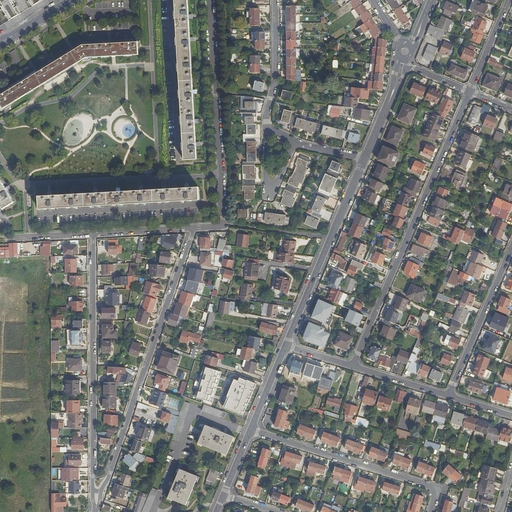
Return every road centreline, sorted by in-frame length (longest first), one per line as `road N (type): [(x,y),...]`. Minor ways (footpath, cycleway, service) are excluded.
road 1 (residential): [(469,91),(353,366)]
road 2 (residential): [(97,501),(192,228)]
road 3 (residential): [(97,501),(92,237)]
road 4 (residential): [(224,226),(210,0)]
road 5 (residential): [(249,431),(428,486),(430,511)]
road 6 (residential): [(448,396),(511,248)]
road 7 (residential): [(276,0),(266,127)]
